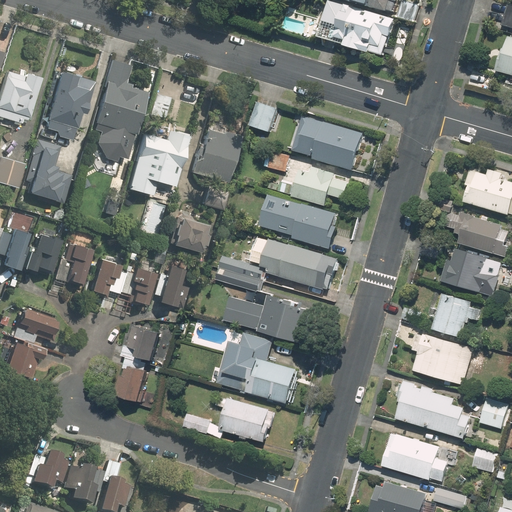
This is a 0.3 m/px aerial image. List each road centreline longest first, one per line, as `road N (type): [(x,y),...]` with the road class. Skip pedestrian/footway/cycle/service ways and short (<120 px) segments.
road 1 (residential): [(425,110),(316,499)]
road 2 (residential): [(50,0),(425,110)]
road 3 (residential): [(316,499),(103,426),(75,405)]
